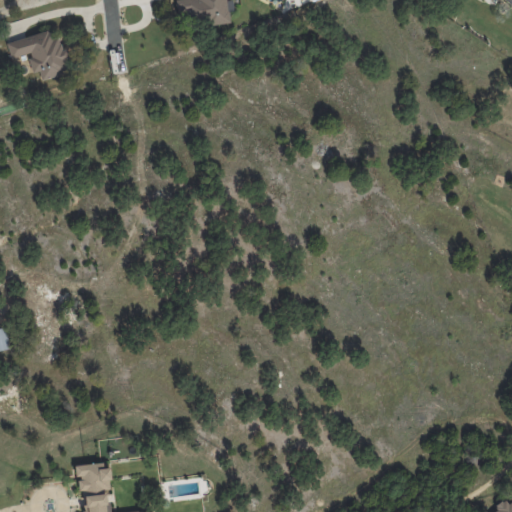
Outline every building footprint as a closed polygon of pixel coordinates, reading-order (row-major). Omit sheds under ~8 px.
[(228,20),(225,0),(174,0),(178,26),(228,20)] [(5,42),(10,58),(26,54),(31,73),(38,71),(40,80),(68,72),(59,36),(49,39),(47,31),(5,42)] [(0,328),(0,350),(8,348),(3,328),(0,328)] [(152,511),(153,511),(148,511),(107,511),(106,490),(109,490),(108,464),(73,465),(74,476),(79,476),(80,511),(152,511)] [(511,511),(511,505),(505,497),(493,506),(496,510),(492,511),(511,511)]
